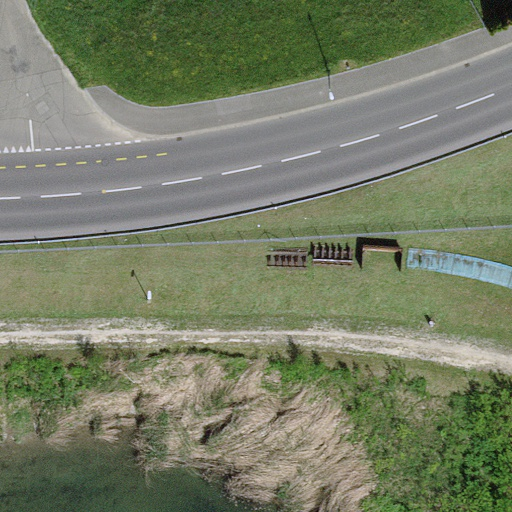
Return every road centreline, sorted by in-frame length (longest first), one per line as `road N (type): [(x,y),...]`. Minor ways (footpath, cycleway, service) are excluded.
road 1 (secondary): [(41,196),(280,159),(511,84)]
road 2 (residential): [(0,14),(27,83),(41,196)]
